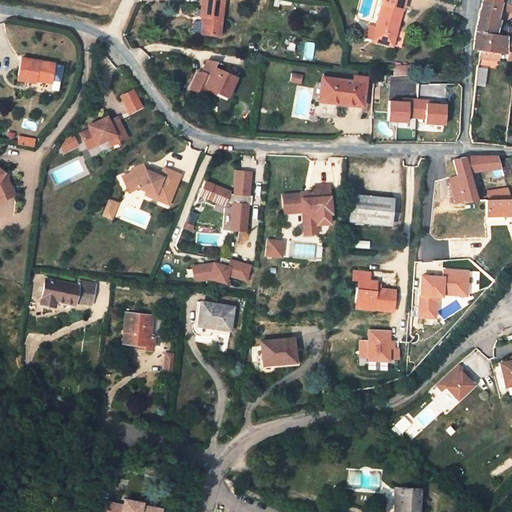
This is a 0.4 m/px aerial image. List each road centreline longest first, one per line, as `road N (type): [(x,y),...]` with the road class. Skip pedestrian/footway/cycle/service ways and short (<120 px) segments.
road 1 (tertiary): [(205,511),(216,471),(254,433),(407,393),(501,316)]
road 2 (unclassified): [(410,149),(196,135),(164,111),(113,37)]
road 3 (unknown): [(76,23),(86,59),(79,113),(33,178),(25,227),(13,235)]
road 4 (residential): [(410,149),(402,313)]
road 5 (residential): [(469,0),(463,148)]
